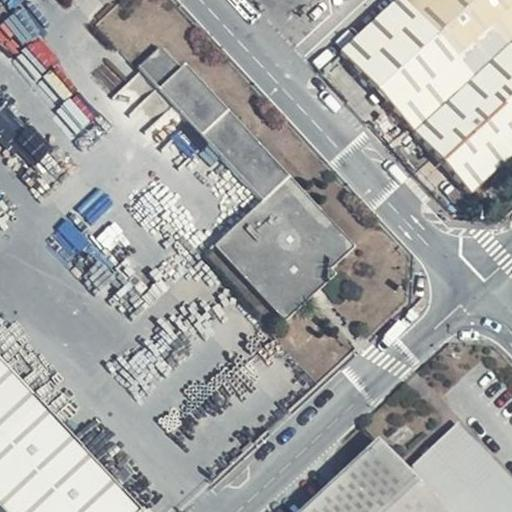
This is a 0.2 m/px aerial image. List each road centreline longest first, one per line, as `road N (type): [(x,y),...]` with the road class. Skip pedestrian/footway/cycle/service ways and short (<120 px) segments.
road 1 (unclassified): [(202,0),(475,292)]
road 2 (unclassified): [(475,292),(235,511)]
